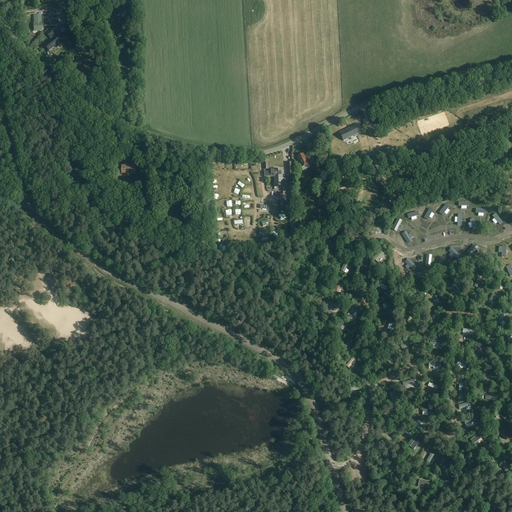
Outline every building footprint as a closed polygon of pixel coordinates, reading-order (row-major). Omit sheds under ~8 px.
[(117,9),(117,15),(128,14),(127,12),(129,12),(129,4),(122,5),(122,9),(117,9)] [(56,16),(51,12),(47,16),(52,20),(56,16)] [(42,25),(41,15),(34,15),(35,22),(36,22),(36,24),(34,24),(34,30),(41,29),(41,25),(42,25)] [(32,29),(31,18),(24,19),(24,29),(32,29)] [(63,44),(56,36),(55,34),(59,31),(55,26),(46,34),(50,38),(52,40),(45,46),(49,51),(55,46),(57,48),(63,44)] [(359,126),(352,127),(352,129),(350,130),(350,129),(340,134),(343,141),(344,141),(356,134),(357,135),(357,133),(359,132),(360,132),(359,126)] [(329,162),(329,160),(328,152),(317,154),(318,162),(323,161),(324,163),(329,162)] [(297,157),(302,168),(308,165),(303,154),(297,157)] [(122,167),(122,172),(134,173),(134,163),(125,163),(125,167),(122,167)] [(265,177),(271,177),(274,177),(282,177),(282,169),(271,169),(271,171),(269,171),(269,172),(264,172),(265,177)] [(282,177),(274,177),(275,187),(275,190),(278,190),(282,190),(283,187),(282,177)] [(336,191),(335,197),(345,199),(346,192),(336,191)] [(424,298),(429,304),(433,300),(428,294),(424,298)] [(336,364),(340,368),(347,360),(343,356),(336,364)] [(407,450),(412,441),(409,439),(403,448),(407,450)] [(432,467),(434,469),(440,462),(438,460),(432,467)] [(418,487),(429,489),(430,482),(419,480),(418,487)]
